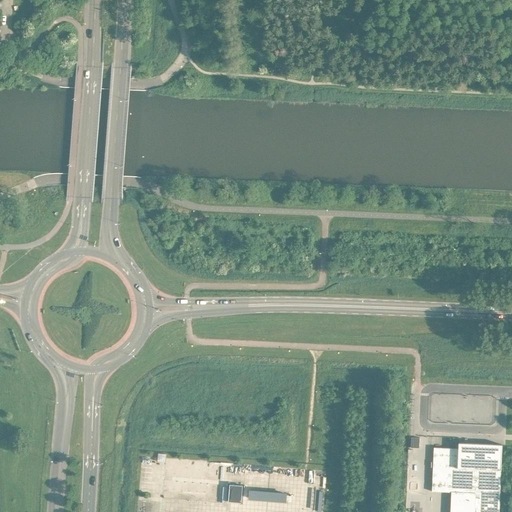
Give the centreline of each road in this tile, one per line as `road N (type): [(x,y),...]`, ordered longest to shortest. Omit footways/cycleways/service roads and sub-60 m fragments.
road 1 (primary): [(511,313),(228,306)]
road 2 (secondary): [(96,0),(81,210)]
road 3 (secondary): [(110,207),(125,0)]
road 4 (residential): [(502,390),(435,386),(423,398),(429,426),(496,427)]
